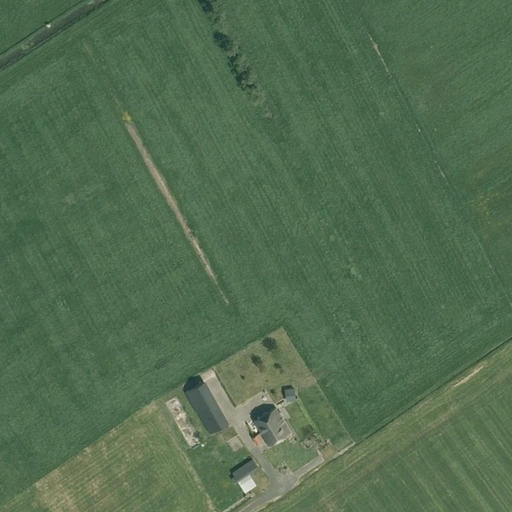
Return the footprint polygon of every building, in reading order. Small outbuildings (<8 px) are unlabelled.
[(230,422),(206,380),(185,392),(197,414),(198,413),(210,433),(230,422)] [(297,396),(295,390),(288,391),(289,398),(297,396)] [(266,437),(265,437),(269,445),(291,432),(276,408),(255,420),(263,434),(263,433),(266,437)] [(172,428),(179,425),(175,414),(168,417),(172,428)] [(222,431),(226,440),(240,433),(235,424),(222,431)] [(258,435),(253,438),(256,444),(262,441),(258,435)] [(253,459),(232,472),(238,480),(249,473),(258,467),(253,459)] [(249,473),(238,480),(245,491),(256,484),(249,473)]
